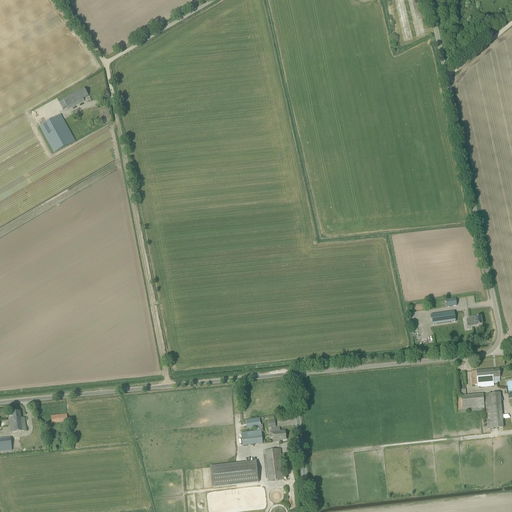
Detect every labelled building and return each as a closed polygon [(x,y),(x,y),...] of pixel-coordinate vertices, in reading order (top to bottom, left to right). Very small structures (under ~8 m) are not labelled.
[(67,109),(84,100),(83,98),(88,96),(84,89),(63,100),(66,107),(67,109)] [(39,126),(54,153),(75,141),(60,115),(39,126)] [(454,312),(430,315),(432,325),(455,322),(454,312)] [(477,316),(468,318),(469,323),(471,323),(471,327),(475,326),(482,325),(481,317),(477,318),(477,316)] [(410,336),(411,348),(418,347),(416,335),(410,336)] [(472,372),(472,377),(473,385),(493,383),(493,378),(500,378),(499,370),(472,372)] [(487,430),(490,430),(503,428),(500,393),(484,395),(487,430)] [(458,413),(484,411),(483,395),(457,397),(458,413)] [(9,423),(10,433),(26,431),(24,418),(21,418),(20,411),(11,412),(12,418),(9,418),(9,423)] [(51,416),(52,424),(67,422),(67,421),(67,415),(51,416)] [(255,419),(246,420),(247,428),(256,427),(260,426),(259,419),(255,419)] [(286,440),(285,431),(280,432),(279,428),(271,429),(273,443),(279,442),(279,441),(286,440)] [(261,431),(241,433),(243,446),(262,444),(261,431)] [(11,439),(0,439),(0,451),(12,451),(11,439)] [(280,449),(275,450),(263,451),(267,482),(284,480),(280,449)] [(213,488),(258,483),(256,461),(210,466),(213,488)]
